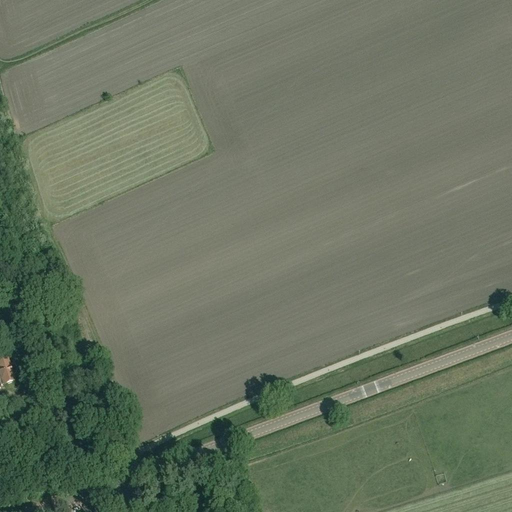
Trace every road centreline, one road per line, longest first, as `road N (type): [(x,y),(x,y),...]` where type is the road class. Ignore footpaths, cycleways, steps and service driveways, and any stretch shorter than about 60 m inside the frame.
road 1 (tertiary): [(91,492),(511,335)]
road 2 (unclassified): [(91,492),(0,234)]
road 3 (track): [(136,451),(92,328),(44,230)]
